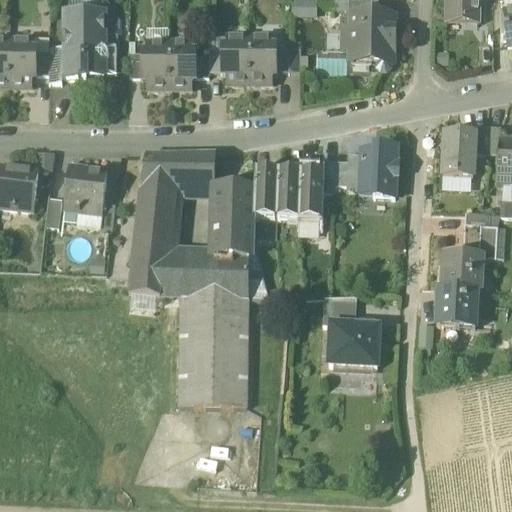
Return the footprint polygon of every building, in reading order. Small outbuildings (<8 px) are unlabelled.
[(476,30),(478,30),(479,0),(446,0),(445,29),(448,29),(448,24),(476,25),(476,30)] [(503,3),(506,14),(511,13),(511,0),(504,0),(505,2),(503,3)] [(101,2),(101,5),(101,21),(116,21),(101,2)] [(316,22),(316,4),(291,3),(291,21),(316,22)] [(66,4),(66,21),(101,21),(101,5),(66,4)] [(348,21),(351,21),(351,19),(378,20),(378,6),(349,5),(348,21)] [(511,13),(506,14),(502,15),(505,32),(503,33),(507,51),(511,49),(511,13)] [(380,76),(385,77),(389,73),(389,68),(392,68),(393,20),(378,20),(351,19),(351,21),(351,33),(343,33),(342,54),(350,55),(350,61),(370,62),(370,68),(377,68),(377,73),(380,76)] [(103,75),(103,67),(106,66),(108,64),(108,61),(116,61),(116,21),(101,21),(66,21),(66,54),(66,84),(66,85),(78,85),(78,83),(86,83),(86,75),(103,75)] [(146,33),(146,49),(169,49),(169,33),(146,33)] [(32,44),(32,47),(32,57),(37,57),(37,58),(49,58),(49,54),(49,43),(32,44)] [(225,53),(225,43),(208,43),(208,54),(221,54),(221,53),(225,53)] [(225,89),(248,89),(248,43),(225,43),(225,53),(221,53),(221,54),(221,78),(221,79),(225,79),(225,89)] [(271,43),(248,43),(248,89),(272,89),(272,79),(276,79),(276,78),(276,54),(276,53),(271,53),(271,43)] [(0,92),(8,92),(9,46),(0,46),(0,92)] [(32,47),(9,46),(8,92),(32,93),(32,83),(36,83),(36,82),(37,58),(37,57),(32,57),(32,47)] [(145,95),(169,95),(169,49),(146,49),(145,49),(145,59),(141,59),(141,84),(141,85),(145,85),(145,95)] [(192,49),(169,49),(169,95),(192,95),(192,85),(196,85),(196,84),(196,60),(196,59),(192,59),(192,49)] [(49,54),(49,58),(48,82),(48,90),(61,90),(61,84),(66,84),(66,54),(49,54)] [(208,78),(221,78),(221,54),(208,54),(208,60),(208,78)] [(276,78),(289,78),(289,54),(276,54),(276,78)] [(289,78),(301,78),(301,54),(289,54),(289,78)] [(36,82),(48,82),(49,58),(37,58),(36,82)] [(129,84),(141,84),(141,59),(129,59),(129,84)] [(196,84),(208,84),(208,78),(208,60),(196,60),(196,84)] [(116,80),(116,61),(108,61),(108,64),(106,66),(103,67),(103,75),(103,80),(116,80)] [(473,158),(485,159),(487,132),(474,132),(473,142),(474,142),(473,158)] [(500,133),(487,132),(485,159),(497,160),(498,143),(500,143),(500,133)] [(442,182),(472,184),(473,158),(474,142),(473,142),(444,139),(443,157),(442,157),(440,179),(442,179),(442,182)] [(497,189),(511,189),(511,142),(500,143),(498,143),(497,160),(496,189),(497,189)] [(372,202),(394,203),(395,183),(397,183),(398,168),(396,168),(397,153),(375,152),(374,156),(360,156),(360,159),(359,195),(373,196),(372,202)] [(38,177),(53,178),(54,159),(37,158),(38,177)] [(129,300),(159,303),(162,279),(168,280),(171,259),(177,197),(195,197),(196,159),(145,161),(129,300)] [(216,159),(196,159),(195,197),(213,198),(213,195),(214,195),(216,159)] [(347,159),(347,167),(346,191),(346,195),(359,195),(360,159),(347,159)] [(335,198),(335,190),(336,166),(323,166),(322,178),(323,178),(323,198),(335,198)] [(347,167),(336,166),(335,190),(346,191),(347,167)] [(0,212),(33,217),(38,177),(0,173),(0,174),(0,212)] [(81,216),(102,219),(103,208),(107,178),(68,174),(64,214),(76,216),(76,218),(78,218),(81,218),(81,216)] [(254,223),(276,224),(278,176),(255,175),(254,223)] [(300,177),(278,176),(276,224),(298,225),(300,177)] [(322,178),(300,177),(298,225),(319,226),(321,226),(323,198),(323,178),(322,178)] [(471,197),(472,184),(442,182),(441,196),(471,197)] [(511,199),(511,205),(501,205),(500,223),(511,223),(511,189),(497,189),(497,199),(511,199)] [(249,250),(252,250),(254,196),(214,195),(213,195),(213,198),(211,260),(211,262),(249,263),(249,250)] [(46,232),(58,233),(61,206),(50,204),(46,232)] [(100,232),(112,234),(115,210),(103,208),(102,219),(100,232)] [(76,229),(100,232),(102,219),(81,216),(81,218),(78,218),(76,229)] [(490,233),(497,234),(498,221),(482,220),(465,219),(464,232),(490,233)] [(319,226),(298,225),(298,241),(319,242),(319,226)] [(483,261),(482,263),(489,263),(490,233),(464,232),(463,260),(483,261)] [(497,234),(490,233),(489,263),(482,263),(482,265),(496,266),(497,234)] [(505,234),(497,234),(496,266),(503,266),(505,234)] [(249,263),(248,306),(267,307),(252,250),(249,250),(249,263)] [(159,303),(180,304),(184,259),(171,259),(168,280),(162,279),(159,303)] [(184,259),(180,304),(248,306),(249,263),(211,262),(211,260),(184,259)] [(481,298),(482,265),(482,263),(483,261),(463,260),(443,259),(442,296),(476,297),(481,298)] [(105,265),(90,263),(89,278),(104,279),(105,265)] [(474,334),(476,297),(442,296),(438,296),(436,332),(474,334)] [(246,414),(248,306),(180,304),(178,413),(246,414)] [(323,333),(330,333),(355,334),(356,309),(324,308),(323,333)] [(432,333),(420,332),(419,352),(422,352),(429,353),(431,353),(432,333)] [(379,335),(355,334),(330,333),(329,373),(333,373),(372,375),(377,375),(379,335)] [(372,375),(333,373),(333,380),(372,382),(372,375)]
